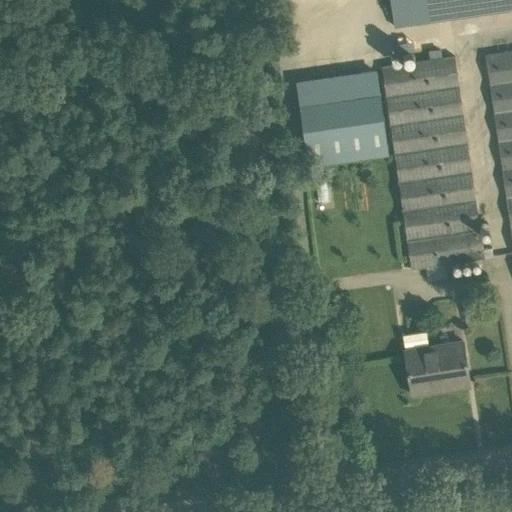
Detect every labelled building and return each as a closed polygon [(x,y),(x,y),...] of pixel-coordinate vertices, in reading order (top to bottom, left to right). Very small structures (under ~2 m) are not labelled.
[(511,0),(390,0),(394,26),(511,8),(511,0)] [(511,51),(486,55),(511,237),(511,51)] [(456,56),(382,67),(412,269),(426,266),(428,280),(448,277),(446,263),(485,258),(456,56)] [(485,320),(482,295),(464,297),(467,322),(485,320)] [(463,340),(405,349),(413,395),(432,392),(431,386),(469,380),(463,340)]
